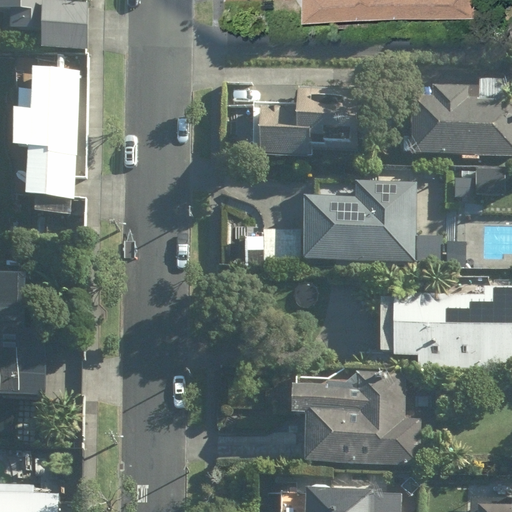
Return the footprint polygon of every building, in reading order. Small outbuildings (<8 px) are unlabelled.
[(0,0),(0,22),(5,23),(4,58),(30,59),(31,39),(43,39),(43,53),(88,54),(90,9),(54,8),(54,0),(0,0)] [(306,0),(306,11),(478,13),(478,0),(306,0)] [(71,158),(71,138),(79,138),(79,101),(74,101),(74,79),(34,79),(34,122),(15,122),(15,158),(29,158),(29,205),(78,205),(79,158),(71,158)] [(478,160),(511,159),(511,86),(444,86),(444,96),(410,96),(410,160),(460,160),(460,165),(478,165),(478,160)] [(360,154),(361,97),(299,96),(298,113),(261,112),(260,162),(317,163),(317,153),(360,154)] [(357,204),(308,203),(307,265),(419,267),(421,187),(357,186),(357,204)] [(28,289),(0,288),(0,405),(47,407),(48,342),(27,341),(28,289)] [(511,369),(511,290),(486,290),(486,298),(382,299),(382,364),(420,364),(420,374),(492,374),(492,369),(511,369)] [(306,469),(423,471),(423,423),(408,423),(409,378),(361,378),(348,390),(328,390),(328,393),(294,393),(294,423),(307,423),(306,469)] [(61,511),(62,491),(0,490),(0,511),(61,511)] [(403,511),(403,495),(307,493),(306,511),(403,511)] [(511,511),(511,501),(473,499),(472,511),(511,511)]
